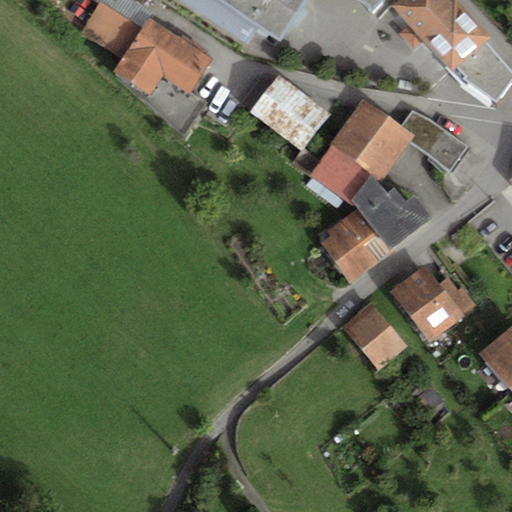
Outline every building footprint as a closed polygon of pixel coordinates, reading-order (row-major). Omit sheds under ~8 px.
[(217,0),(280,42),(308,0),(217,0)] [(359,0),(372,11),(382,0),(359,0)] [(449,0),(398,0),(392,5),(451,71),(458,67),(465,76),(464,79),(496,102),(511,79),(511,71),(486,43),(486,42),(490,37),(456,0),(454,0),(452,2),(449,0)] [(141,28),(102,5),(83,34),(118,56),(109,70),(184,134),(206,101),(189,89),(209,56),(148,20),(141,28)] [(327,115),(277,78),(251,113),(301,150),(327,115)] [(401,126),(365,100),(332,145),(371,173),(382,181),(410,143),(415,136),(401,126)] [(467,148),(413,109),(401,126),(415,136),(410,143),(450,171),(467,148)] [(371,173),(332,145),(310,175),(349,204),(351,201),(371,173)] [(388,195),(371,173),(351,201),(357,209),(391,251),(432,219),(414,196),(406,203),(395,190),(388,195)] [(331,235),(321,243),(352,282),(391,251),(357,209),(328,231),(331,235)] [(424,265),(390,291),(430,342),(476,306),(462,288),(458,291),(448,278),(439,284),(424,265)] [(407,346),(371,303),(342,327),(378,370),(407,346)] [(511,326),(479,353),(510,389),(511,387),(511,326)] [(443,401),(424,375),(395,397),(414,423),(443,401)]
